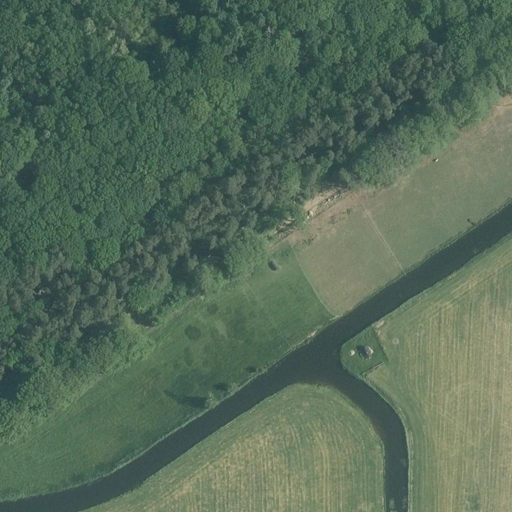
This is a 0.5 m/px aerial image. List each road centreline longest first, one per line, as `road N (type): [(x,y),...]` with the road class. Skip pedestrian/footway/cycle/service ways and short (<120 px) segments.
road 1 (track): [(0,429),(511,72)]
road 2 (track): [(0,158),(101,152),(201,110),(260,67),(323,0)]
road 3 (track): [(122,0),(129,54),(118,98),(0,232)]
road 4 (track): [(195,0),(118,98)]
